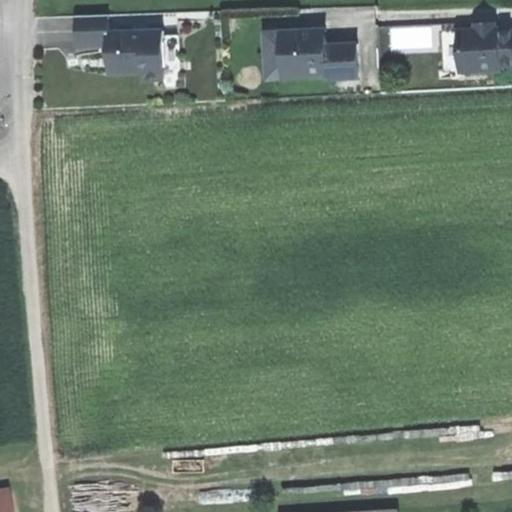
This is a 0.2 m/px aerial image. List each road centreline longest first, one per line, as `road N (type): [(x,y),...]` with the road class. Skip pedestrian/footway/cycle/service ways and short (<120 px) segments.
road 1 (unclassified): [(18,165),(53,511)]
road 2 (residential): [(15,0),(8,63),(18,165)]
